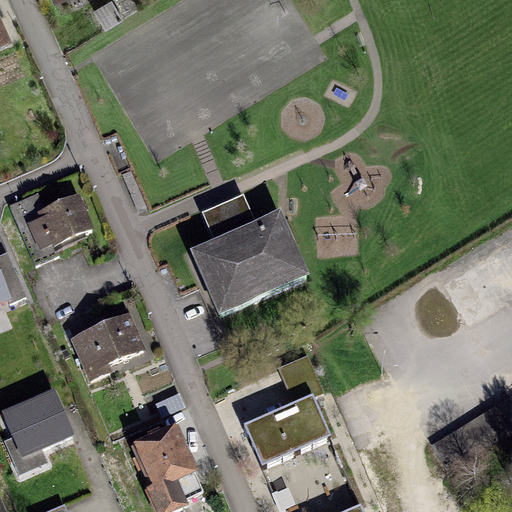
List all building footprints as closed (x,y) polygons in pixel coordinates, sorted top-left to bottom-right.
[(0,20),(0,48),(12,42),(0,20)] [(148,210),(131,170),(121,174),(139,214),(148,210)] [(213,240),(186,253),(217,322),(312,280),(280,210),(256,221),(244,194),(201,213),(213,240)] [(20,220),(33,258),(92,239),(80,201),(20,220)] [(511,239),(437,281),(465,332),(511,305),(511,239)] [(0,270),(0,302),(12,297),(0,270)] [(130,317),(63,345),(81,388),(148,360),(130,317)] [(319,403),(303,362),(269,374),(281,406),(222,428),(244,488),(337,453),(319,403)] [(55,387),(1,411),(13,437),(4,441),(19,475),(48,462),(42,449),(75,434),(55,387)] [(511,402),(427,453),(445,482),(511,441),(511,402)] [(170,437),(128,453),(147,502),(189,486),(170,437)]
